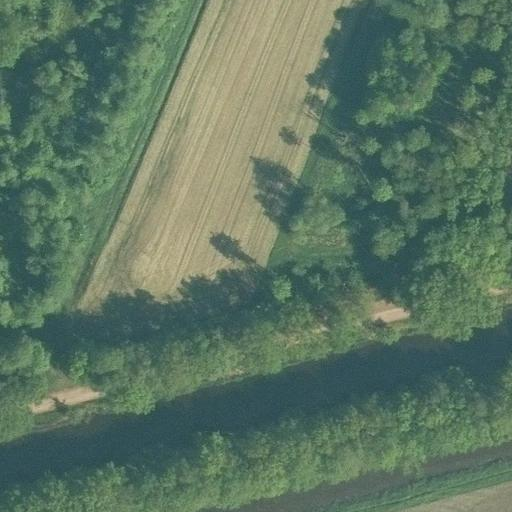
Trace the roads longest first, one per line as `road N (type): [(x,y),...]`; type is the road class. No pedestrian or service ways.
road 1 (track): [(0,418),(511,285)]
road 2 (track): [(104,511),(511,403)]
